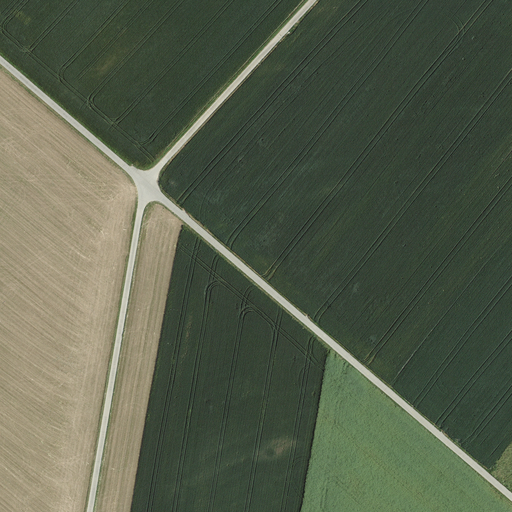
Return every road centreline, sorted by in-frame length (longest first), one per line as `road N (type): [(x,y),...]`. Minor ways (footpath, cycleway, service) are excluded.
road 1 (track): [(0,58),(148,184),(92,511)]
road 2 (track): [(511,498),(148,184)]
road 3 (track): [(317,0),(148,184)]
